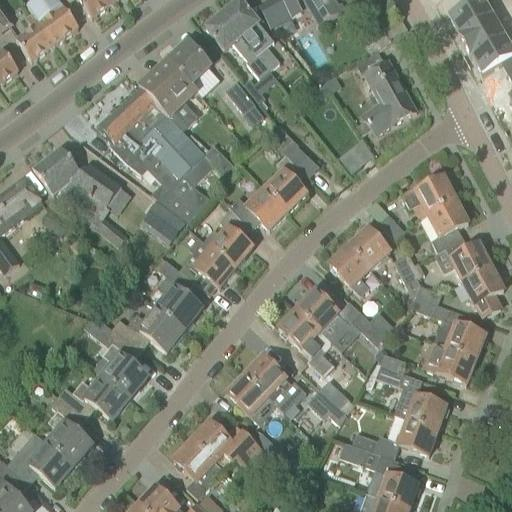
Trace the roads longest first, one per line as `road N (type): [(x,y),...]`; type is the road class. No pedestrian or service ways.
road 1 (residential): [(84,511),(285,266),(464,113)]
road 2 (tertiary): [(0,138),(179,0)]
road 3 (residential): [(464,113),(410,0)]
